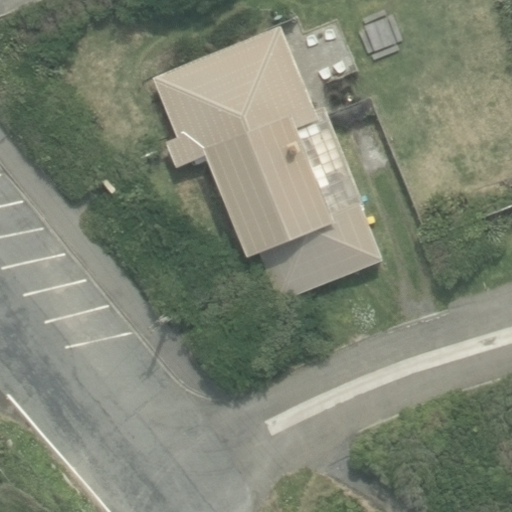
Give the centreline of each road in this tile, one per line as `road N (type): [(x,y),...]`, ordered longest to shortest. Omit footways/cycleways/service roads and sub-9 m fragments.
road 1 (unclassified): [(145,496),(345,387),(511,336)]
road 2 (unclassified): [(0,308),(145,496)]
